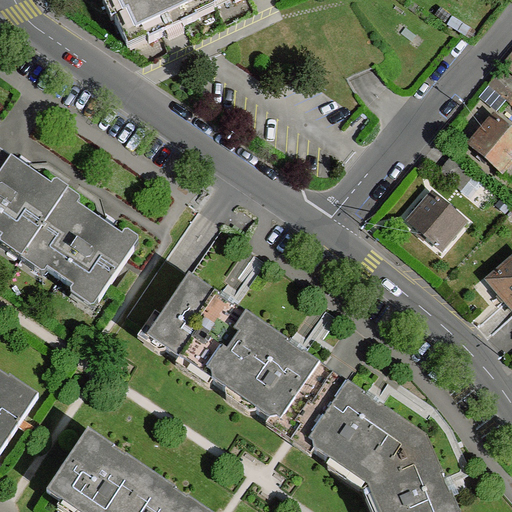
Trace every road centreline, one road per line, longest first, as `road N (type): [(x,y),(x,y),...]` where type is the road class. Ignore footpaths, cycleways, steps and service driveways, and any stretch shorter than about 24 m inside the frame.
road 1 (tertiary): [(15,0),(38,28),(324,232)]
road 2 (residential): [(511,24),(324,232)]
road 3 (tertiary): [(324,232),(432,318),(511,406)]
